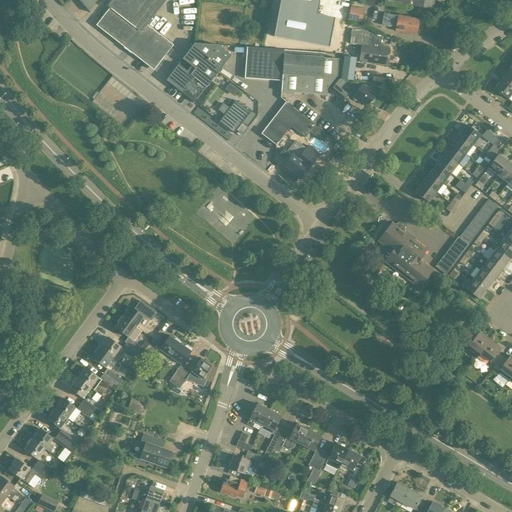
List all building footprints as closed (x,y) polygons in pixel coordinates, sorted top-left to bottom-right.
[(78,0),(89,12),(90,12),(89,11),(95,5),(94,4),(98,0),(78,0)] [(171,45),(146,26),(166,0),(111,0),(107,6),(110,9),(97,25),(125,47),(131,51),(149,65),(153,69),(171,45)] [(384,0),(385,1),(411,6),(432,10),(433,0),(384,0)] [(436,2),(434,10),(441,12),(443,4),(436,2)] [(350,7),(348,20),(361,22),(364,9),(350,7)] [(416,34),(419,20),(383,13),(381,25),(396,28),(395,31),(416,34)] [(350,44),(361,45),(359,61),(388,65),(390,48),(368,45),(370,33),(351,30),(350,44)] [(231,55),(218,45),(194,43),(182,59),(191,66),(187,71),(178,64),(166,80),(194,102),(231,55)] [(244,78),(281,81),(281,91),(327,95),(327,88),(337,75),(339,59),(323,58),(283,55),(284,50),(247,47),(244,78)] [(391,54),(390,64),(400,64),(401,55),(391,54)] [(356,57),(344,56),(341,78),(353,80),(356,57)] [(501,79),(511,86),(511,71),(509,69),(501,79)] [(511,86),(501,79),(494,88),(508,99),(511,102),(511,86)] [(224,90),(236,95),(240,86),(227,81),(224,90)] [(342,99),(347,93),(335,84),(330,90),(342,99)] [(350,93),(353,96),(353,97),(360,102),(361,101),(367,106),(370,102),(370,103),(372,102),(374,100),(374,98),(373,97),(375,95),(362,85),(358,90),(354,88),(350,93)] [(234,133),(242,123),(248,127),(257,115),(251,111),(249,112),(235,101),(219,122),(234,133)] [(261,133),(276,145),(290,126),(305,138),(315,125),(285,102),(261,133)] [(199,105),(194,111),(213,126),(217,120),(199,105)] [(458,134),(472,145),(480,136),(466,125),(458,134)] [(497,138),(485,128),(482,132),(483,133),(478,139),(484,144),(485,142),(490,146),(497,138)] [(451,144),(465,155),(472,145),(458,134),(451,144)] [(444,153),(458,164),(465,155),(451,144),(444,153)] [(307,145),(305,149),(299,145),(297,145),(295,146),(293,148),(293,150),(294,152),(281,169),(295,181),(301,174),(303,175),(319,154),(307,145)] [(493,145),(484,156),(490,160),(498,149),(493,145)] [(437,163),(450,174),(458,164),(444,153),(437,163)] [(498,175),(508,162),(498,154),(488,168),(498,175)] [(488,163),(483,159),(479,165),(483,169),(488,163)] [(511,164),(508,162),(498,175),(507,183),(511,176),(511,164)] [(429,172),(443,183),(450,174),(437,163),(429,172)] [(476,178),(483,169),(479,165),(475,170),(472,175),(476,178)] [(422,182),(436,193),(443,183),(429,172),(422,182)] [(464,184),(469,188),(473,182),(468,179),(464,184)] [(478,181),(474,185),(480,190),(484,185),(478,181)] [(436,193),(422,182),(414,192),(428,202),(436,193)] [(469,188),(464,184),(460,190),(464,193),(469,188)] [(494,200),(496,197),(497,195),(492,191),(488,196),(494,200)] [(457,194),(454,198),(449,203),(454,207),(458,201),(462,197),(457,194)] [(497,195),(496,197),(494,200),(499,205),(503,200),(497,195)] [(484,204),(494,211),(497,207),(488,199),(484,204)] [(454,207),(449,203),(445,209),(450,213),(454,207)] [(494,211),(484,204),(481,209),(490,216),(494,211)] [(490,216),(481,209),(477,214),(486,221),(490,216)] [(501,216),(496,213),(492,218),(497,222),(501,216)] [(486,221),(477,214),(473,218),(483,226),(486,221)] [(470,223),(479,230),(483,226),(473,218),(470,223)] [(488,224),(492,228),(497,222),(492,218),(488,224)] [(413,240),(413,239),(412,239),(404,233),(405,226),(404,226),(399,222),(393,225),(391,223),(392,223),(391,222),(385,230),(383,231),(383,233),(377,240),(378,241),(378,240),(392,251),(384,261),(385,262),(385,261),(419,287),(419,288),(433,270),(432,270),(419,261),(427,250),(426,250),(413,240)] [(479,230),(470,223),(466,228),(476,235),(479,230)] [(476,235),(466,228),(462,233),(472,240),(476,235)] [(511,233),(509,231),(501,241),(511,248),(511,233)] [(487,235),(482,232),(477,237),(482,241),(487,235)] [(472,240),(462,233),(459,238),(468,245),(472,240)] [(459,238),(458,237),(435,267),(445,275),(468,245),(459,238)] [(473,243),(478,247),(482,241),(477,237),(473,243)] [(511,255),(511,248),(501,241),(494,250),(496,251),(508,261),(511,255)] [(508,261),(496,251),(494,250),(487,260),(496,266),(501,270),(508,261)] [(472,254),(467,251),(463,256),(468,260),(472,254)] [(459,262),(463,266),(468,260),(463,256),(459,262)] [(501,270),(496,266),(487,260),(480,269),(494,280),(501,270)] [(494,280),(480,269),(472,279),(486,289),(494,280)] [(453,280),(457,274),(453,270),(448,276),(453,280)] [(486,289),(472,279),(465,289),(479,299),(486,289)] [(130,307),(129,306),(124,312),(126,313),(122,317),(121,316),(135,327),(143,317),(130,307)] [(135,327),(121,316),(116,322),(118,323),(115,328),(128,337),(135,327)] [(477,356),(490,340),(479,332),(476,336),(471,332),(462,345),(477,356)] [(154,348),(154,347),(145,360),(150,364),(155,357),(161,361),(162,359),(167,362),(170,357),(180,344),(179,344),(180,342),(175,338),(174,340),(169,336),(163,345),(158,342),(154,348)] [(122,348),(107,337),(107,338),(106,337),(102,342),(103,343),(100,348),(113,357),(118,361),(125,351),(122,348)] [(149,344),(145,341),(141,346),(129,338),(125,343),(141,355),(145,349),(149,344)] [(490,340),(477,356),(493,368),(502,356),(497,352),(500,348),(490,340)] [(138,360),(140,357),(140,356),(141,355),(125,343),(122,348),(125,351),(138,360)] [(145,349),(141,355),(140,356),(140,357),(145,360),(154,347),(149,344),(145,349)] [(190,351),(191,350),(185,346),(184,347),(180,344),(170,357),(181,365),(190,351)] [(113,357),(100,348),(99,348),(98,347),(94,353),(95,353),(92,358),(105,368),(113,357)] [(508,379),(511,374),(511,357),(510,355),(506,359),(502,356),(493,368),(508,379)] [(191,371),(196,376),(194,383),(203,387),(206,380),(203,378),(211,366),(211,365),(211,364),(206,361),(205,362),(200,358),(191,371)] [(180,366),(169,382),(174,385),(185,370),(180,366)] [(85,368),(84,368),(83,367),(79,373),(80,374),(77,378),(90,388),(93,390),(101,380),(116,391),(119,386),(103,374),(99,379),(85,368)] [(123,381),(107,368),(103,374),(119,386),(123,381)] [(179,389),(190,373),(185,370),(174,385),(179,389)] [(82,398),(83,398),(84,399),(80,404),(92,413),(97,417),(101,412),(86,400),(88,397),(91,399),(96,392),(93,390),(90,388),(77,378),(75,377),(71,383),(73,384),(69,389),(82,398)] [(58,404),(54,409),(67,418),(68,418),(73,422),(80,412),(89,418),(92,413),(80,404),(76,409),(61,397),(56,403),(58,404)] [(145,401),(131,397),(130,399),(127,398),(125,403),(129,405),(128,408),(141,412),(145,401)] [(252,427),(255,422),(261,425),(269,410),(257,404),(249,419),(247,424),(252,427)] [(67,418),(54,409),(53,408),(49,413),(50,414),(46,419),(59,429),(67,418)] [(276,427),(281,416),(269,410),(261,425),(259,427),(274,435),(263,456),(266,457),(269,458),(274,448),(283,430),(276,427)] [(300,445),(308,430),(296,423),(291,434),(283,430),(274,448),(279,451),(281,447),(287,449),(293,448),(296,442),(300,445)] [(35,434),(32,439),(30,438),(45,449),(48,451),(52,447),(48,444),(53,439),(38,427),(34,433),(35,434)] [(77,441),(61,429),(57,435),(74,447),(77,441)] [(308,430),(300,445),(315,452),(308,465),(313,468),(322,450),(315,446),(320,436),(308,430)] [(144,460),(166,468),(172,451),(162,447),(164,439),(143,431),(132,460),(142,464),(144,460)] [(252,446),(244,443),(248,435),(242,432),(238,441),(235,447),(247,451),(250,452),(252,446)] [(69,451),(70,452),(74,447),(57,435),(54,440),(69,451)] [(37,459),(45,449),(30,438),(26,443),(28,444),(24,449),(37,459)] [(340,464),(347,449),(335,443),(330,454),(322,450),(313,468),(319,471),(323,463),(337,470),(339,466),(340,464)] [(63,462),(70,452),(69,451),(65,448),(57,458),(63,462)] [(347,449),(340,464),(339,466),(340,465),(352,471),(359,456),(347,449)] [(266,457),(263,456),(250,452),(247,451),(245,457),(264,464),(266,457)] [(244,475),(248,461),(233,455),(228,469),(244,475)] [(9,470),(22,479),(27,484),(35,473),(43,479),(47,474),(35,465),(31,470),(16,459),(15,458),(11,464),(12,465),(9,470)] [(51,469),(38,460),(35,465),(47,474),(51,469)] [(353,488),(362,470),(356,467),(347,485),(353,488)] [(311,473),(308,480),(314,483),(317,476),(311,473)] [(0,478),(0,491),(7,496),(11,500),(15,495),(10,491),(14,486),(1,477),(0,478)] [(234,498),(235,496),(242,499),(248,482),(240,479),(238,484),(224,479),(219,493),(234,498)] [(402,503),(409,490),(405,488),(406,487),(398,483),(398,484),(396,483),(387,501),(394,505),(396,500),(402,503)] [(83,486),(79,496),(84,498),(88,488),(83,486)] [(150,486),(148,493),(142,490),(141,492),(134,490),(133,494),(140,497),(146,499),(159,504),(164,491),(150,486)] [(266,489),(257,486),(254,493),(263,496),(266,489)] [(88,488),(84,498),(89,500),(93,490),(88,488)] [(267,489),(265,496),(277,500),(279,494),(272,491),(267,489)] [(409,490),(402,503),(414,509),(411,511),(419,511),(424,504),(419,501),(421,497),(417,495),(418,493),(411,489),(410,491),(409,490)] [(93,490),(89,500),(94,502),(98,492),(93,490)] [(98,492),(94,502),(99,504),(103,494),(98,492)] [(103,494),(99,504),(103,506),(108,496),(103,494)] [(313,502),(339,511),(343,500),(329,495),(327,501),(321,499),(320,500),(314,498),(313,502)] [(113,498),(112,498),(108,496),(103,506),(109,508),(113,498)] [(40,497),(37,503),(54,511),(57,505),(40,497)] [(30,501),(26,498),(19,506),(24,509),(30,501)] [(141,511),(143,511),(156,511),(159,504),(146,499),(141,511)] [(323,511),(338,511),(339,511),(313,502),(311,506),(317,508),(317,510),(323,511)] [(442,511),(444,509),(440,507),(441,506),(434,502),(433,503),(431,503),(429,507),(424,504),(419,511),(442,511)]
